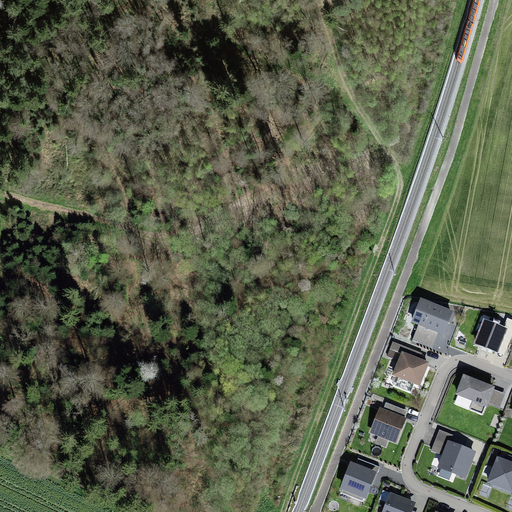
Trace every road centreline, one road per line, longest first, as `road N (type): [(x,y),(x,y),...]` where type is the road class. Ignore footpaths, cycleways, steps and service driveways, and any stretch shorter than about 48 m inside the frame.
road 1 (track): [(284,511),(401,179),(347,86),(319,0)]
road 2 (track): [(494,0),(452,151),(315,511)]
road 3 (track): [(347,86),(274,176),(190,230),(146,233),(0,192)]
road 4 (residential): [(511,377),(453,360),(407,460),(415,487),(477,511)]
